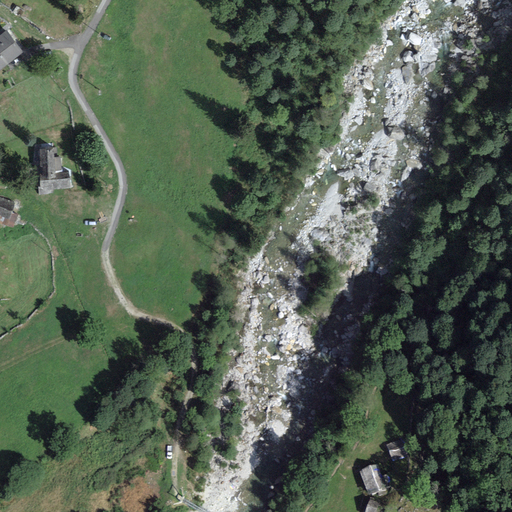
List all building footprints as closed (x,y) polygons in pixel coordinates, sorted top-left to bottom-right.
[(10,27),(0,35),(0,69),(27,47),(10,27)] [(62,146),(46,147),(49,191),(80,189),(78,172),(64,173),(62,146)] [(20,205),(0,200),(0,218),(16,223),(20,205)] [(405,446),(390,450),(394,463),(408,460),(405,446)] [(378,464),(360,471),(369,496),(391,488),(387,475),(382,476),(378,464)] [(377,511),(380,504),(370,500),(365,511),(377,511)]
